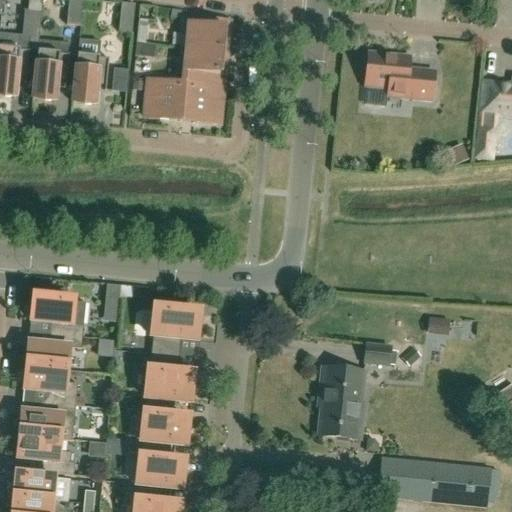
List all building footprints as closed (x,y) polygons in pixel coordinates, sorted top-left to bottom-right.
[(40,22),(42,0),(28,0),(26,20),(40,22)] [(80,27),(82,0),(68,0),(66,26),(80,27)] [(118,33),(131,35),(135,6),(121,4),(118,33)] [(180,48),(226,53),(226,52),(222,52),(223,43),(227,44),(229,29),(207,27),(208,22),(209,22),(209,21),(189,19),(189,26),(182,25),(182,34),(188,34),(186,48),(180,48)] [(144,45),(147,22),(138,21),(136,44),(144,45)] [(0,36),(0,96),(14,98),(15,96),(17,96),(18,85),(16,85),(16,79),(25,80),(25,84),(26,84),(30,39),(0,36)] [(37,53),(33,100),(54,102),(54,100),(57,100),(58,89),(56,89),(56,83),(65,84),(64,88),(66,88),(69,56),(57,55),(58,46),(41,44),(41,53),(37,53)] [(185,86),(220,90),(223,90),(223,89),(218,88),(220,66),(225,66),(226,53),(180,48),(179,56),(185,57),(183,85),(148,81),(147,82),(185,86)] [(387,97),(431,102),(434,74),(408,71),(410,59),(367,55),(367,58),(364,60),(363,69),(366,72),(364,87),(388,89),(387,97)] [(97,104),(98,93),(95,93),(96,87),(105,88),(104,92),(105,92),(109,60),(77,57),(72,104),(94,106),(94,104),(97,104)] [(185,86),(147,82),(147,83),(151,83),(149,95),(146,95),(144,119),(169,121),(170,119),(182,120),(185,86)] [(511,87),(484,85),(481,114),(511,117),(511,87)] [(219,126),(222,102),(218,102),(220,90),(185,86),(182,120),(194,121),(194,124),(219,126)] [(476,159),(491,161),(494,131),(479,130),(476,159)] [(31,322),(56,325),(55,336),(82,339),(85,305),(73,303),(65,302),(66,293),(67,293),(48,291),(47,291),(48,291),(47,300),(34,299),(33,307),(29,307),(28,318),(32,319),(31,322)] [(152,356),(176,358),(177,341),(195,343),(198,315),(184,314),(185,304),(146,300),(146,301),(147,301),(146,311),(155,312),(152,339),(154,339),(152,356)] [(54,348),(29,346),(27,368),(66,372),(68,349),(81,351),(82,339),(55,336),(54,348)] [(364,346),(362,364),(389,366),(390,348),(364,346)] [(420,357),(413,349),(401,359),(408,367),(420,357)] [(175,370),(176,358),(152,356),(147,400),(172,402),(190,404),(192,376),(176,375),(177,370),(175,370)] [(50,394),(49,405),(75,408),(77,386),(65,384),(66,372),(27,368),(25,391),(50,394)] [(322,369),(319,401),(323,401),(320,438),(361,442),(364,412),(361,411),(365,373),(322,369)] [(172,402),(147,400),(143,443),(167,446),(185,447),(188,420),(172,418),(173,413),(170,413),(172,402)] [(73,430),(75,408),(49,405),(47,417),(22,414),(20,437),(59,441),(72,442),(73,430)] [(37,473),(73,477),(74,465),(69,464),(70,454),(58,453),(59,441),(20,437),(18,460),(43,462),(42,473),(37,473)] [(166,457),(167,446),(143,443),(138,487),(163,489),(181,491),(184,463),(168,462),(168,457),(166,457)] [(497,473),(490,472),(490,469),(383,459),(378,498),(486,508),(487,503),(494,504),(497,473)] [(15,499),(51,502),(53,480),(18,476),(13,499),(15,500),(15,499)] [(163,489),(138,487),(135,511),(178,511),(179,507),(164,505),(164,501),(162,500),(163,489)] [(94,506),(95,493),(85,492),(83,505),(94,506)] [(15,499),(15,500),(12,511),(50,511),(51,503),(51,502),(15,499)]
